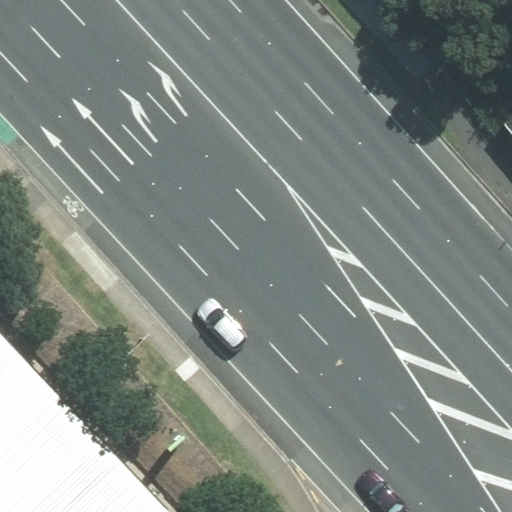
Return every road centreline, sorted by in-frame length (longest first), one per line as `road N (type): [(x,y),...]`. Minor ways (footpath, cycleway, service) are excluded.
road 1 (primary): [(440,511),(263,187)]
road 2 (primary): [(263,187),(511,373)]
road 3 (primary): [(263,187),(91,0)]
